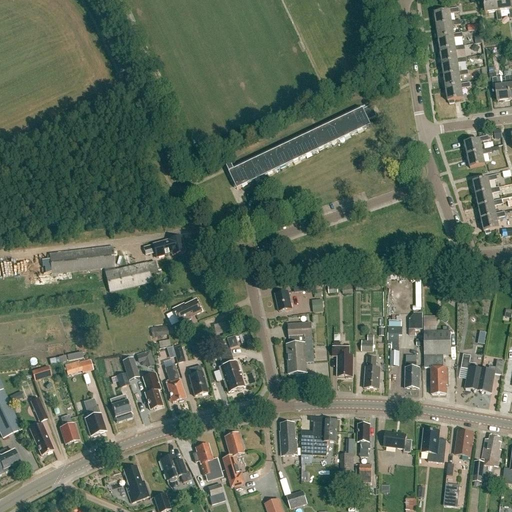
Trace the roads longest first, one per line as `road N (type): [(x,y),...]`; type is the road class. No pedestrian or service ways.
road 1 (secondary): [(511,425),(378,406),(275,408)]
road 2 (secondary): [(59,475),(171,429),(275,408)]
road 3 (track): [(179,192),(89,0)]
road 4 (residential): [(435,181),(241,250)]
road 5 (residential): [(275,408),(241,250)]
road 6 (residential): [(422,131),(403,0)]
road 7 (residential): [(511,254),(465,254),(435,181)]
